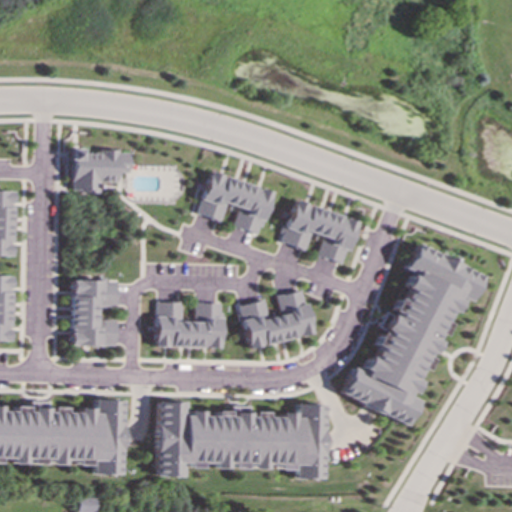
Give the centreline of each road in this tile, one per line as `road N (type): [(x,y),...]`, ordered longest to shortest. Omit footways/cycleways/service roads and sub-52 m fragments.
road 1 (residential): [(511,234),(182,118),(111,104),(0,100)]
road 2 (residential): [(45,100),(37,373)]
road 3 (residential): [(402,511),(492,373),(511,323)]
